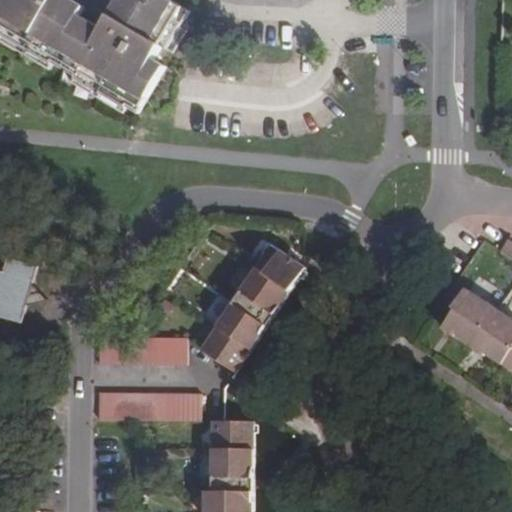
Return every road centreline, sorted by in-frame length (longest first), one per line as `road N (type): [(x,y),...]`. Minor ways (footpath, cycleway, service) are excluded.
road 1 (residential): [(81,511),(81,323),(163,206),(208,194),(349,218),(395,259)]
road 2 (residential): [(403,511),(362,483),(333,444),(324,398),(341,349),(395,259)]
road 3 (unclassified): [(450,193),(447,0)]
